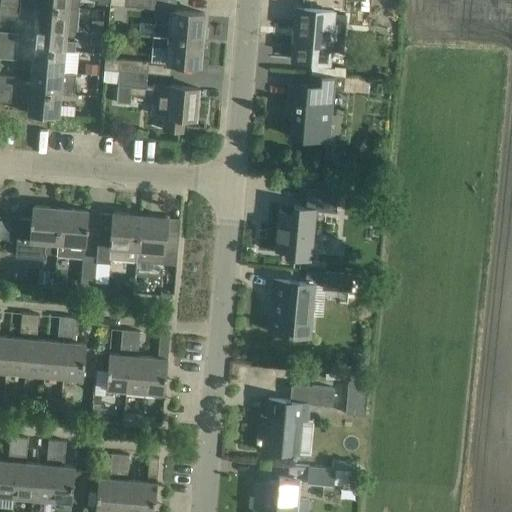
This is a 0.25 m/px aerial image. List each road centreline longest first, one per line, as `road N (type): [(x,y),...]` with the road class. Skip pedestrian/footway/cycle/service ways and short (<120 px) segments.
road 1 (unclassified): [(204,511),(230,182)]
road 2 (residential): [(230,182),(0,161)]
road 3 (unclassified): [(230,182),(248,0)]
